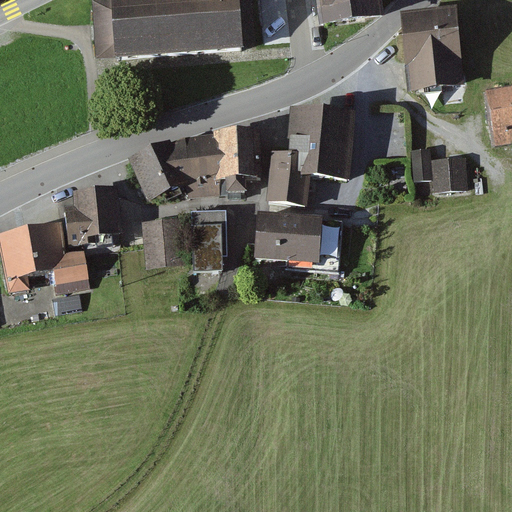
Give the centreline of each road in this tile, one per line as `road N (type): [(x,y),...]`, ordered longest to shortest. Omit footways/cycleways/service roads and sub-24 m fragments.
road 1 (tertiary): [(0,202),(98,156),(316,78),(413,0)]
road 2 (track): [(222,295),(157,452),(96,511)]
